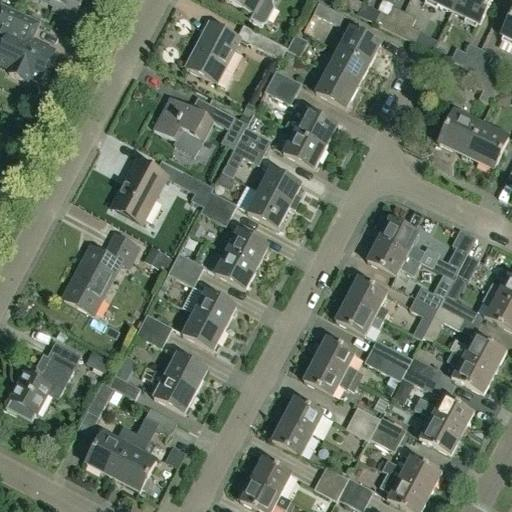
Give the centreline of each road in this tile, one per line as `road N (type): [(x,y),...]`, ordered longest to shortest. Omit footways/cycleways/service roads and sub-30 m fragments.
road 1 (residential): [(192,511),(372,173)]
road 2 (residential): [(0,297),(152,0)]
road 3 (residential): [(511,238),(372,173)]
